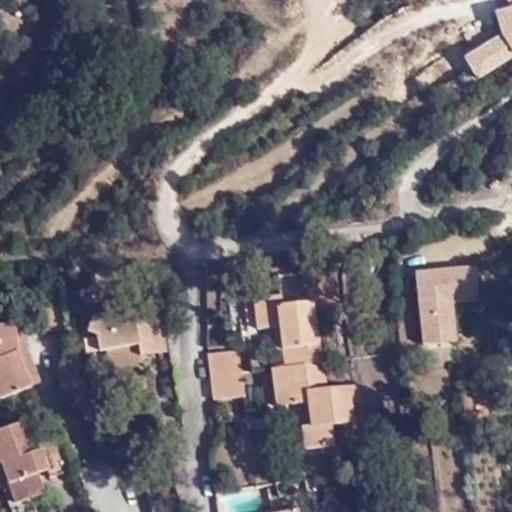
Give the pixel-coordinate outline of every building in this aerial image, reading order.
[(471,266),(409,272),(419,347),(455,344),(448,305),(478,301),(471,266)] [(287,359),(306,356),(298,298),(271,301),(269,289),(234,291),(237,332),(266,329),(268,346),(284,346),(287,359)] [(59,295),(36,296),(36,330),(60,330),(59,295)] [(132,353),(126,321),(124,307),(82,315),(85,336),(90,335),(93,354),(102,352),(108,386),(137,380),(132,353)] [(154,316),(126,321),(132,353),(161,351),(154,316)] [(8,323),(0,323),(0,397),(29,385),(14,353),(8,323)] [(209,370),(241,366),(238,345),(205,350),(209,370)] [(268,346),(271,362),(287,359),(284,346),(268,346)] [(271,362),(264,364),(267,389),(289,387),(291,402),(299,401),(302,426),(291,427),(293,450),(326,445),(322,424),(346,422),(345,402),(356,401),(353,379),(318,384),(315,355),(306,356),(287,359),(271,362)] [(209,370),(214,393),(244,389),(241,366),(209,370)] [(289,387),(267,389),(269,406),(291,402),(289,387)] [(21,415),(0,420),(0,465),(1,465),(10,502),(41,494),(36,469),(30,445),(21,415)] [(30,445),(36,469),(47,465),(41,442),(30,445)] [(83,489),(107,483),(100,454),(76,460),(83,489)] [(303,511),(302,499),(266,504),(267,511),(303,511)]
